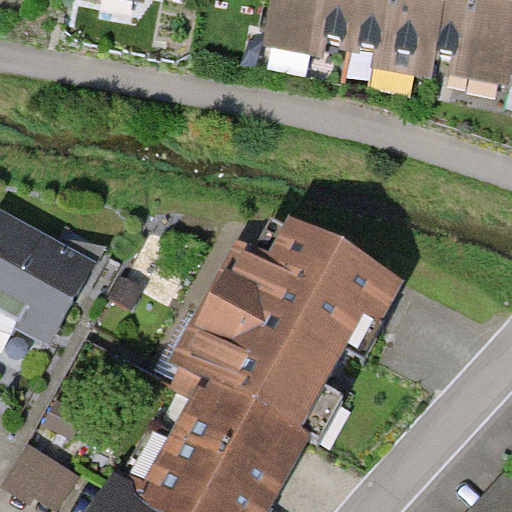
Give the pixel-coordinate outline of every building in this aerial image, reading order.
[(147,0),(73,0),(145,13),(147,0)] [(361,0),(281,0),(272,61),(350,73),(361,0)] [(442,0),(361,0),(350,73),(429,84),(442,0)] [(511,67),(511,0),(442,0),(429,84),(508,96),(511,67)] [(91,275),(0,224),(0,318),(52,347),(91,275)] [(297,437),(383,285),(299,242),(280,278),(249,259),(177,392),(206,407),(214,393),(297,437)] [(262,511),(305,441),(297,437),(214,393),(206,407),(183,448),(154,433),(119,495),(147,511),(262,511)] [(59,500),(80,465),(32,436),(11,472),(59,500)] [(147,511),(119,495),(109,511),(147,511)]
